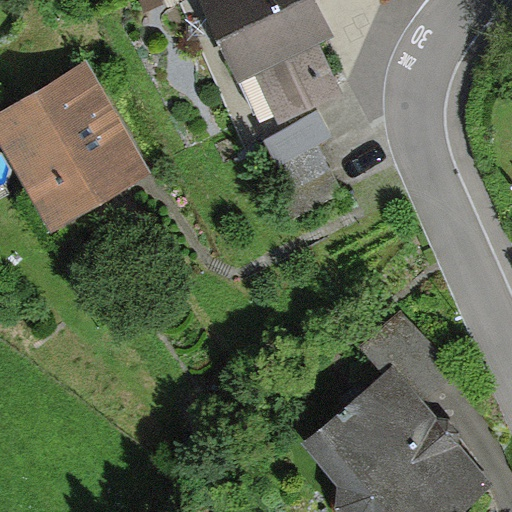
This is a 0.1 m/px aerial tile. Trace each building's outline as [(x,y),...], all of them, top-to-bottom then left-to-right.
[(322,36),(333,31),(318,0),(204,0),(238,75),(258,67),(279,116),(345,86),(322,36)] [(0,129),(54,227),(153,172),(95,68),(0,120),(0,129)] [(300,207),(343,188),(321,139),(334,132),(323,108),(267,133),(300,207)] [(409,349),(431,385),(457,368),(423,312),(377,340),(390,361),(409,349)] [(369,511),(447,511),(491,475),(396,363),(307,439),(369,511)]
